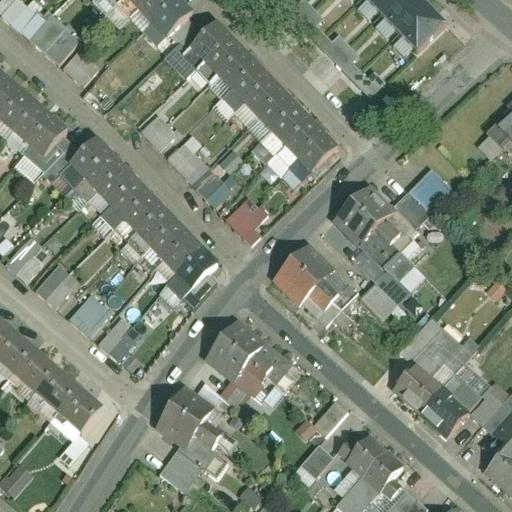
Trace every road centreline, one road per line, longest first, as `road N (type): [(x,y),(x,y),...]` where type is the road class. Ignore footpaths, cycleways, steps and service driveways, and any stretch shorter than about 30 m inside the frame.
road 1 (residential): [(244,284),(115,137),(0,35)]
road 2 (residential): [(493,511),(244,284)]
road 3 (residential): [(368,157),(227,0)]
road 4 (residential): [(511,30),(368,157)]
road 5 (residential): [(142,408),(0,285)]
road 6 (residential): [(368,157),(244,284)]
road 7 (residential): [(244,284),(142,408)]
road 8 (residential): [(142,408),(79,511)]
